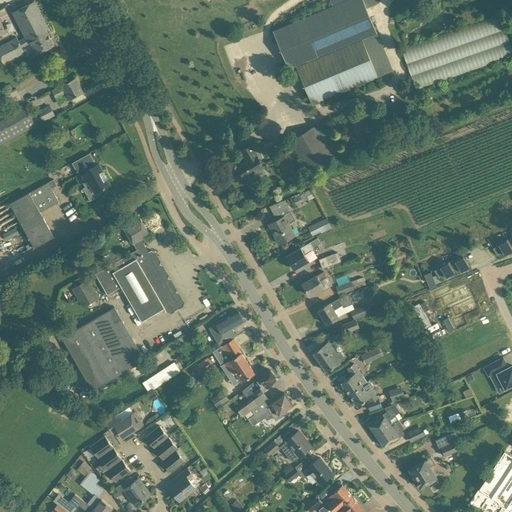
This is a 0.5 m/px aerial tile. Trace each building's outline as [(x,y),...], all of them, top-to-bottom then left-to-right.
[(347,0),(334,6),(273,31),(285,62),(284,62),(287,69),(362,38),(377,31),(363,0),(347,0)] [(25,38),(18,41),(17,38),(0,46),(0,57),(3,63),(24,52),(22,48),(31,44),(37,54),(54,45),(47,30),(49,29),(35,1),(12,12),(25,38)] [(477,10),(467,11),(467,23),(478,22),(477,10)] [(400,50),(414,91),(511,56),(511,48),(500,15),(400,50)] [(362,38),(287,69),(291,79),(300,75),(312,104),(378,77),(362,38)] [(63,85),(52,90),(56,98),(66,93),(70,99),(83,92),(75,77),(62,84),(63,85)] [(43,120),(55,115),(51,104),(38,109),(43,120)] [(25,107),(0,120),(0,144),(35,125),(25,107)] [(349,117),(354,131),(363,128),(364,132),(384,126),(378,108),(349,117)] [(399,113),(408,132),(418,127),(409,109),(399,113)] [(290,140),(305,167),(341,147),(328,124),(327,125),(324,120),(290,140)] [(247,161),(238,167),(244,177),(245,177),(250,186),(259,182),(253,172),(263,166),(257,156),(259,155),(252,144),(241,151),(247,161)] [(276,155),(286,173),(301,164),(291,146),(276,155)] [(78,174),(82,181),(87,178),(95,192),(110,184),(98,163),(78,174)] [(10,203),(35,247),(54,237),(40,212),(59,201),(48,182),(10,203)] [(311,189),(307,191),(310,196),(308,198),(309,200),(315,197),(311,189)] [(277,220),(269,224),(279,243),(295,235),(289,223),(296,220),(285,199),(270,206),(277,220)] [(307,226),(312,234),(319,231),(320,232),(322,231),(321,230),(323,229),(324,231),(331,227),(326,217),(307,226)] [(131,253),(164,308),(165,308),(167,311),(172,312),(184,306),(185,301),(179,291),(176,291),(177,288),(171,278),(168,277),(169,274),(163,264),(160,263),(161,260),(156,250),(152,249),(150,250),(142,237),(149,233),(141,218),(122,229),(130,243),(132,242),(138,252),(133,255),(131,253)] [(304,254),(313,249),(312,248),(321,243),(318,237),(286,255),(294,269),(308,261),(304,254)] [(511,247),(507,239),(493,248),(497,256),(503,252),(504,255),(511,249),(511,247)] [(318,258),(322,267),(341,260),(337,250),(318,258)] [(164,308),(131,253),(95,273),(107,295),(121,287),(142,321),(164,308)] [(453,258),(448,261),(455,272),(459,269),(461,271),(469,266),(463,256),(455,261),(453,258)] [(448,261),(434,270),(439,278),(444,274),(446,277),(455,272),(448,261)] [(302,283),(310,295),(323,287),(324,290),(331,286),(323,272),(316,276),(316,275),(302,283)] [(336,287),(339,294),(353,288),(354,289),(366,284),(363,276),(336,287)] [(92,277),(73,288),(83,305),(102,295),(92,277)] [(330,302),(318,310),(326,324),(338,316),(350,310),(354,309),(352,304),(352,303),(353,303),(352,302),(348,292),(337,297),(338,298),(330,303),(330,302)] [(434,301),(417,309),(420,314),(436,307),(434,301)] [(354,309),(350,310),(353,318),(355,317),(356,318),(371,311),(369,306),(368,303),(354,309)] [(115,306),(62,337),(92,390),(145,359),(115,306)] [(209,327),(219,345),(236,335),(232,328),(245,321),(238,309),(209,327)] [(353,318),(339,324),(342,333),(359,326),(356,318),(355,317),(353,318)] [(449,331),(454,328),(448,317),(443,320),(449,331)] [(222,365),(224,363),(241,352),(233,339),(223,345),(222,345),(213,351),(222,365)] [(313,352),(327,371),(345,358),(340,351),(337,353),(328,341),(313,352)] [(241,352),(224,363),(229,372),(234,369),(241,381),(254,373),(241,352)] [(367,352),(361,355),(365,363),(371,360),(367,352)] [(198,364),(201,369),(211,362),(208,357),(198,364)] [(506,389),(511,386),(511,365),(508,368),(507,366),(508,365),(503,357),(484,367),(488,376),(490,375),(494,383),(501,379),(506,389)] [(174,361),(151,376),(157,386),(181,371),(174,361)] [(341,382),(349,393),(367,381),(369,380),(368,378),(366,380),(363,375),(354,363),(347,368),(352,375),(341,382)] [(245,413),(245,414),(266,396),(263,392),(270,386),(269,385),(276,380),(274,377),(275,375),(270,369),(257,379),(251,383),(247,386),(252,393),(255,397),(254,398),(253,398),(240,407),(240,406),(236,408),(242,416),(244,414),(245,413)] [(367,381),(349,393),(357,405),(368,398),(370,401),(367,402),(370,409),(381,405),(379,398),(370,386),(373,385),(369,380),(367,381)] [(389,391),(393,403),(405,398),(401,386),(389,391)] [(469,388),(463,391),(466,398),(472,395),(469,388)] [(211,398),(217,407),(229,399),(223,390),(211,398)] [(150,394),(154,400),(158,397),(155,391),(150,394)] [(266,396),(245,414),(245,413),(244,414),(250,421),(256,417),(262,413),(265,417),(271,418),(273,416),(276,420),(286,412),(285,411),(293,405),(285,392),(271,402),(266,396)] [(80,404),(85,411),(88,408),(83,401),(80,404)] [(370,424),(377,435),(391,426),(386,419),(391,416),(392,417),(399,411),(394,403),(385,407),(387,411),(377,418),(378,419),(370,424)] [(117,416),(106,423),(112,431),(117,428),(123,437),(143,424),(135,411),(133,412),(129,406),(116,415),(117,416)] [(160,417),(157,412),(151,416),(154,421),(160,417)] [(451,421),(462,418),(460,412),(449,415),(451,421)] [(172,419),(168,414),(162,419),(166,424),(172,419)] [(391,426),(377,435),(385,446),(392,440),(393,441),(395,442),(405,435),(400,429),(404,426),(399,420),(391,426)] [(406,432),(411,441),(426,434),(422,424),(406,432)] [(145,436),(155,448),(168,437),(159,425),(145,436)] [(299,430),(279,446),(291,461),(311,446),(299,430)] [(90,446),(99,458),(114,447),(105,435),(90,446)] [(155,448),(164,459),(175,450),(178,448),(168,437),(155,448)] [(457,440),(439,447),(442,456),(460,448),(457,440)] [(264,448),(269,454),(270,455),(279,447),(273,441),(264,448)] [(99,458),(107,470),(122,459),(114,447),(99,458)] [(175,450),(164,459),(162,461),(171,473),(185,462),(175,450)] [(511,511),(511,454),(504,450),(470,502),(484,511),(511,511)] [(409,469),(416,480),(416,481),(415,481),(415,482),(415,483),(415,484),(415,485),(416,485),(417,486),(418,486),(419,485),(420,486),(427,482),(430,486),(438,481),(435,477),(436,476),(429,466),(435,463),(431,456),(425,459),(409,469)] [(333,473),(320,457),(300,474),(303,478),(311,473),(320,483),(333,473)] [(122,459),(107,470),(116,482),(131,471),(122,459)] [(170,489),(179,500),(195,487),(188,478),(193,474),(187,467),(175,477),(179,482),(170,489)] [(300,474),(295,467),(285,474),(290,481),(300,474)] [(91,471),(80,484),(90,491),(96,484),(101,478),(91,471)] [(124,489),(136,505),(150,494),(146,488),(143,489),(136,479),(134,481),(131,476),(116,487),(119,492),(124,489)] [(199,488),(203,492),(208,487),(205,483),(199,488)] [(333,511),(335,511),(353,496),(342,485),(327,498),(331,502),(327,505),(333,511)] [(61,493),(55,500),(70,511),(74,511),(78,507),(70,500),(61,493)] [(95,494),(94,495),(87,503),(89,504),(98,511),(108,511),(113,507),(102,499),(95,494)] [(304,506),(309,511),(322,502),(317,496),(304,506)] [(353,496),(343,505),(335,511),(358,511),(363,508),(353,496)] [(89,505),(81,499),(77,504),(85,509),(82,511),(98,511),(89,504),(89,505)] [(231,505),(238,511),(243,507),(236,500),(231,505)]
